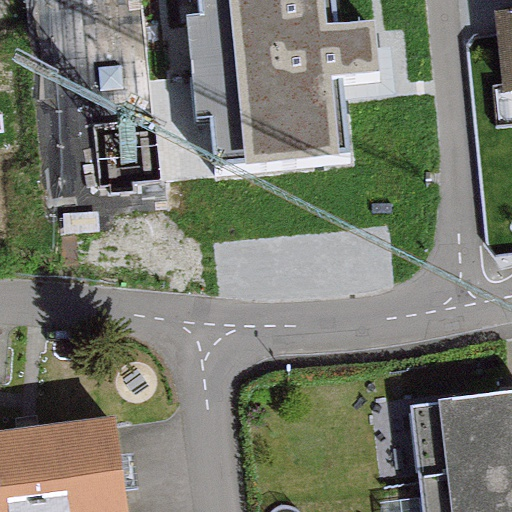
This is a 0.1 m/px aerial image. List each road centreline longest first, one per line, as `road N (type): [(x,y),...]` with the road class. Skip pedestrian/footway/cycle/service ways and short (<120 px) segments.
road 1 (residential): [(204,326),(384,322),(511,301)]
road 2 (residential): [(204,326),(0,305)]
road 3 (residential): [(204,326),(216,511)]
